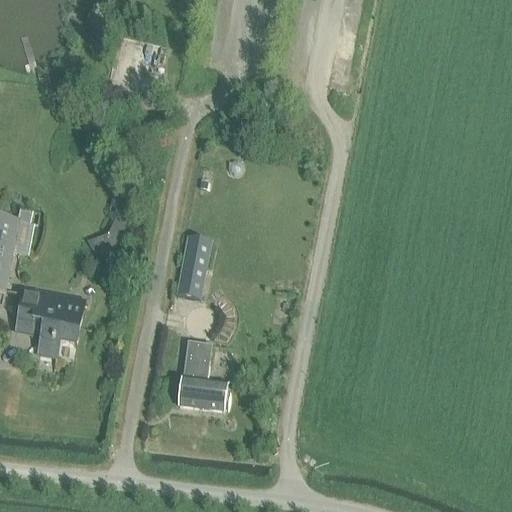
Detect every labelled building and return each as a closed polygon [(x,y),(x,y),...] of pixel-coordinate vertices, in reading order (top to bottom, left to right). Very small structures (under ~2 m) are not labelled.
[(0,295),(5,296),(13,257),(19,225),(0,221),(0,295)] [(189,240),(178,299),(201,303),(212,244),(189,240)] [(24,299),(19,324),(45,329),(44,336),(40,358),(57,361),(60,343),(77,346),(84,310),(24,299)] [(211,302),(207,320),(197,318),(193,336),(241,345),(244,327),(233,325),(236,307),(211,302)] [(237,315),(235,323),(243,325),(245,317),(237,315)] [(178,415),(222,421),(226,393),(206,390),(211,350),(187,346),(178,415)]
